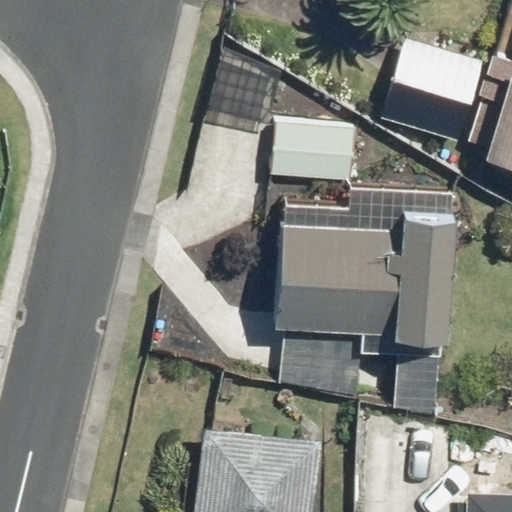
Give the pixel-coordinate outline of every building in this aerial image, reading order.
[(499,56),(470,155),(511,167),(511,21),(502,57),(499,56)] [(353,119),(269,117),(267,168),(351,170),(353,119)] [(385,226),(269,219),(261,273),(262,324),(376,331),(375,334),(400,338),(432,337),(439,216),(386,213),(385,226)] [(275,351),(274,379),(352,389),(353,355),(275,351)] [(306,511),(314,438),(193,425),(184,511),(306,511)]
